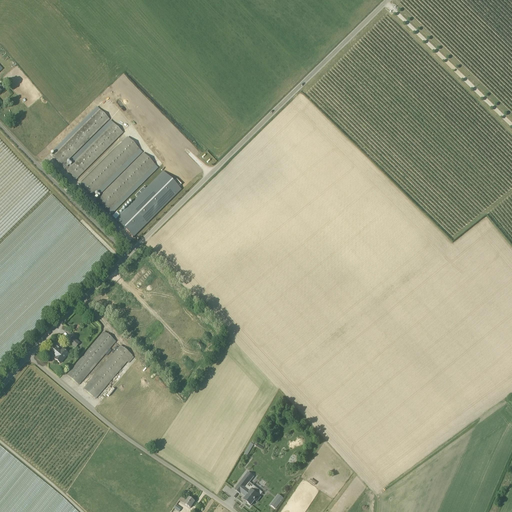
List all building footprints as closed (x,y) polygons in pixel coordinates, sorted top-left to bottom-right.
[(68,168),(65,164),(109,120),(100,110),(53,157),(76,180),(123,133),(113,123),(68,168)] [(92,197),(139,149),(128,138),(80,185),(92,197)] [(107,212),(111,208),(155,165),(143,153),(141,154),(142,155),(96,200),(107,212)] [(163,171),(115,219),(133,237),(181,189),(163,171)] [(67,375),(67,376),(79,385),(116,342),(112,338),(113,337),(108,333),(107,335),(103,332),(67,375)] [(75,348),(79,344),(72,338),(68,343),(75,348)] [(51,348),(52,349),(49,352),(55,358),(54,359),(60,364),(68,355),(62,350),(60,352),(58,350),(59,349),(54,345),(51,348)] [(95,399),(127,362),(129,364),(134,358),(132,357),(132,356),(128,353),(129,351),(124,347),(123,349),(121,346),(84,390),(95,399)] [(247,455),(253,445),(250,443),(244,453),(247,455)] [(248,472),(235,489),(240,493),(241,492),(246,496),(243,499),(251,505),(255,500),(257,502),(260,497),(259,496),(260,494),(257,492),(256,493),(250,488),(250,487),(247,485),(253,476),(248,472)] [(187,501),(182,498),(180,501),(184,504),(190,509),(195,502),(189,498),(187,501)]
